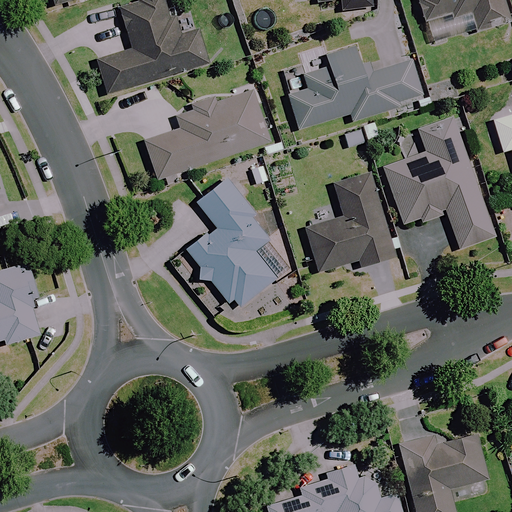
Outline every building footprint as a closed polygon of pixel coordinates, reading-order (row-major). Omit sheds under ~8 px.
[(176,39),(164,0),(152,0),(120,10),(133,52),(98,62),(108,96),(208,66),(198,33),(176,39)] [(316,0),(317,5),(341,4),(341,13),(372,11),(370,0),(316,0)] [(421,0),(434,47),(510,26),(502,0),(421,0)] [(396,106),(416,100),(419,111),(432,107),(429,96),(423,98),(413,62),(372,74),(365,48),(302,66),(310,92),(290,97),(299,131),(351,116),(353,124),(398,111),(396,106)] [(458,98),(453,82),(438,87),(443,103),(458,98)] [(155,179),(269,140),(252,89),(215,102),(213,96),(189,104),(191,111),(173,117),(177,129),(142,141),(155,179)] [(511,116),(493,122),(503,153),(511,150),(511,116)] [(383,168),(404,227),(419,222),(421,228),(448,218),(460,252),(495,239),(453,120),(419,132),(426,153),(383,168)] [(394,258),(369,176),(335,186),(345,218),(306,230),(320,274),(359,262),(361,269),(394,258)] [(187,250),(201,269),(199,281),(210,283),(226,306),(235,300),(241,310),(279,283),(258,252),(273,242),(230,181),(199,202),(217,228),(187,250)] [(31,272),(25,274),(23,267),(0,273),(0,342),(4,341),(6,345),(42,335),(33,304),(39,302),(31,272)] [(488,481),(478,437),(435,447),(433,439),(400,447),(416,511),(456,511),(451,490),(488,481)] [(400,511),(396,495),(389,497),(384,478),(373,481),(369,462),(294,480),(298,499),(268,506),(269,511),(400,511)]
